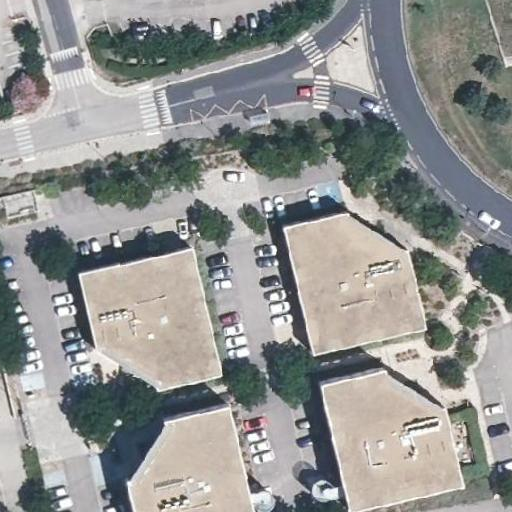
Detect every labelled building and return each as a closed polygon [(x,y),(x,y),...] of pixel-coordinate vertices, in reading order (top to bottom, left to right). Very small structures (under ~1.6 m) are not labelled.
[(269,111),(251,114),(252,122),(270,118),(269,111)] [(6,196),(9,214),(36,209),(32,191),(6,196)] [(346,209),(282,225),(312,353),(426,327),(408,248),(405,249),(349,215),(346,209)] [(219,374),(190,246),(77,273),(95,351),(97,351),(154,387),(155,389),(219,374)] [(382,366),(318,382),(348,510),(462,484),(444,406),(442,405),(438,405),(385,372),(384,370),(382,366)] [(133,511),(253,511),(228,403),(164,417),(166,423),(129,479),(126,479),(133,511)]
